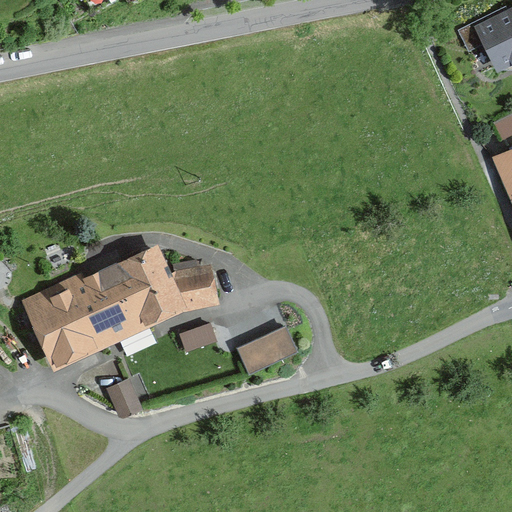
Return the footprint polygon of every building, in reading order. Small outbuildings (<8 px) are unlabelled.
[(89,23),(129,0),(85,0),(78,4),(89,23)] [(511,10),(465,31),(486,77),(511,64),(511,10)] [(511,115),(501,121),(511,145),(511,154),(502,159),(511,184),(511,115)] [(166,286),(149,253),(18,305),(46,369),(175,317),(166,286)] [(166,286),(175,317),(211,308),(201,278),(166,286)] [(188,348),(220,337),(213,318),(181,330),(188,348)] [(240,344),(251,368),(300,345),(288,321),(240,344)] [(97,393),(113,423),(133,413),(118,382),(97,393)]
